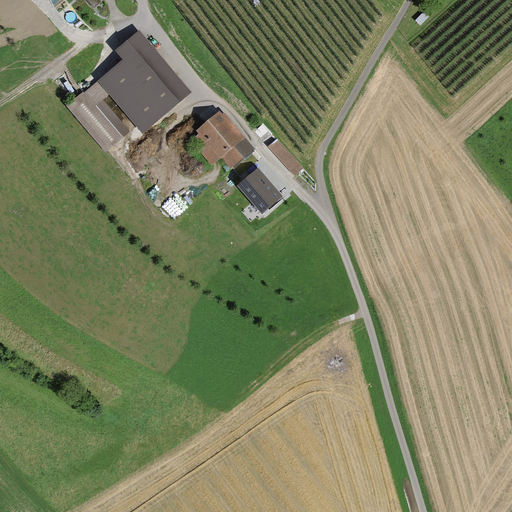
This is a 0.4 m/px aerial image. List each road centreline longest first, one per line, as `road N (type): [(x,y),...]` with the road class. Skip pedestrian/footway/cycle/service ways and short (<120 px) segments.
road 1 (track): [(142,0),(203,89),(325,215),(360,298),(424,511)]
road 2 (track): [(408,0),(324,145),(325,215)]
